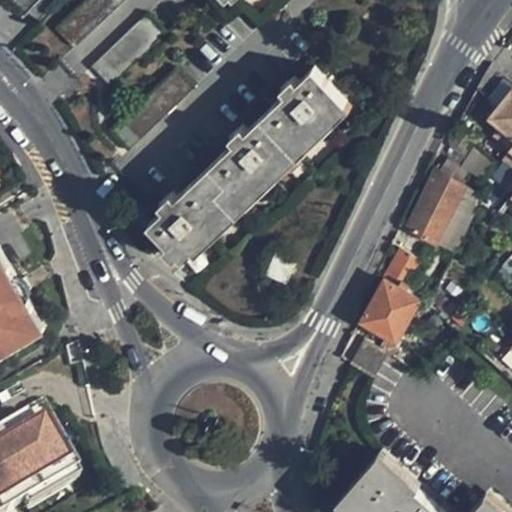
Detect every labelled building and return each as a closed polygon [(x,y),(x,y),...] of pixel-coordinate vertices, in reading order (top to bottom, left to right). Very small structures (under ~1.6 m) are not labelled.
[(85,0),(58,26),(76,45),(124,0),(85,0)] [(147,13),(93,64),(111,83),(165,32),(147,13)] [(176,65),(109,128),(129,148),(195,86),(176,65)] [(167,207),(152,221),(171,241),(184,254),(347,100),(315,65),(299,80),(295,75),(283,85),(288,91),(248,129),(243,124),(232,134),(237,140),(179,196),(173,190),(162,201),(167,207)] [(496,127),(511,140),(511,85),(489,113),(496,119),(496,127)] [(497,134),(509,145),(511,141),(511,140),(496,127),(497,134)] [(500,158),(511,167),(511,147),(509,145),(500,158)] [(441,152),(434,166),(460,182),(468,168),(441,152)] [(421,194),(454,212),(467,185),(460,182),(434,166),(421,194)] [(470,198),(474,190),(467,185),(454,212),(438,243),(449,250),(451,246),(446,243),(470,198)] [(479,193),(474,190),(470,198),(477,204),(479,193)] [(406,224),(431,238),(438,243),(454,212),(421,194),(406,224)] [(479,205),(477,204),(470,198),(446,243),(451,246),(449,250),(454,253),(479,205)] [(0,245),(0,354),(48,326),(0,245)] [(427,246),(421,259),(429,263),(436,251),(427,246)] [(394,261),(413,271),(421,259),(402,248),(394,261)] [(295,262),(276,253),(267,272),(287,282),(295,262)] [(394,261),(385,277),(405,287),(407,282),(413,271),(394,261)] [(397,339),(407,322),(421,296),(405,287),(385,277),(362,317),(397,339)] [(362,341),(351,361),(372,372),(382,352),(362,341)] [(387,343),(384,347),(390,352),(393,346),(387,343)] [(47,503),(70,495),(94,487),(79,444),(56,452),(61,466),(21,480),(23,487),(7,493),(14,511),(46,511),(49,511),(47,503)] [(508,511),(490,496),(478,509),(480,511),(447,511),(384,456),(349,495),(362,506),(367,503),(377,511),(508,511)] [(70,495),(77,511),(100,511),(107,509),(100,490),(94,487),(70,495)]
